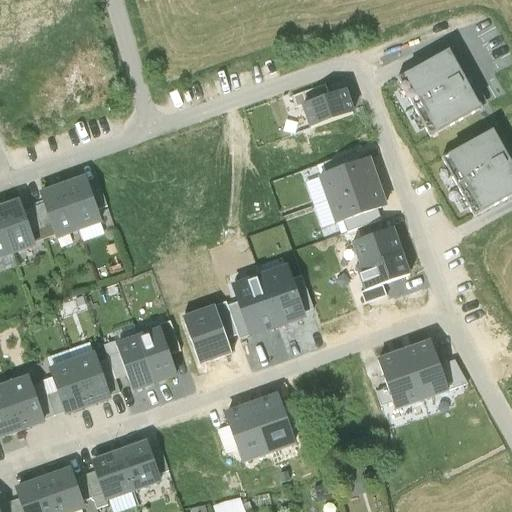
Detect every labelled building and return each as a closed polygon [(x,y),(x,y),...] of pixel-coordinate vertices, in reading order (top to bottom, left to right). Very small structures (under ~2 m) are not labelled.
[(450,51),(397,80),(430,139),(482,110),(450,51)] [(295,110),(303,107),(329,98),(325,86),(291,98),(295,110)] [(352,115),(344,92),(329,98),(303,107),(311,130),(352,115)] [(511,163),(494,131),(441,160),(474,219),(511,197),(511,163)] [(369,161),(320,179),(328,202),(377,185),(369,161)] [(88,190),(85,180),(63,188),(79,232),(91,227),(100,224),(88,190)] [(377,185),(328,202),(336,225),(385,208),(377,185)] [(107,208),(99,186),(88,190),(96,212),(107,208)] [(79,232),(63,188),(42,196),(45,205),(53,228),(57,239),(79,232)] [(19,203),(0,210),(0,219),(13,255),(34,247),(30,236),(22,213),(19,203)] [(53,228),(45,205),(34,209),(41,232),(53,228)] [(41,232),(34,209),(22,213),(30,236),(41,232)] [(0,259),(13,255),(0,219),(0,259)] [(393,230),(352,245),(360,269),(401,254),(393,230)] [(401,254),(360,269),(356,270),(365,293),(410,277),(401,254)] [(286,270),(260,279),(277,328),(303,319),(302,315),(290,281),(286,270)] [(302,277),(290,281),(302,315),(313,311),(302,277)] [(260,279),(233,288),(239,304),(251,338),(277,328),(260,279)] [(226,304),(214,308),(226,341),(238,337),(227,307),(226,304)] [(251,338),(239,304),(227,307),(238,337),(239,342),(251,338)] [(214,308),(183,319),(200,368),(231,356),(226,341),(214,308)] [(161,333),(169,357),(180,353),(170,324),(159,327),(161,333)] [(138,341),(154,385),(176,377),(169,357),(161,333),(138,341)] [(138,341),(117,348),(127,377),(132,392),(154,385),(138,341)] [(431,344),(404,353),(422,402),(448,393),(439,367),(431,344)] [(116,345),(104,350),(108,361),(116,381),(127,377),(117,348),(116,345)] [(404,353),(377,363),(387,390),(375,394),(380,408),(392,404),(395,412),(422,402),(404,353)] [(94,357),(72,364),(88,408),(109,401),(109,399),(97,365),(94,357)] [(109,399),(120,395),(116,381),(108,361),(97,365),(109,399)] [(454,362),(439,367),(448,393),(467,386),(454,362)] [(72,364),(51,372),(58,391),(66,414),(67,416),(88,408),(72,364)] [(28,380),(6,388),(22,431),(44,424),(43,422),(35,399),(28,380)] [(6,388),(0,389),(0,437),(0,439),(22,431),(6,388)] [(54,418),(66,414),(58,391),(46,395),(54,418)] [(43,422),(54,418),(46,395),(35,399),(43,422)] [(277,399),(251,408),(268,454),(294,445),(289,432),(281,410),(277,399)] [(294,406),(281,410),(289,432),(301,428),(294,406)] [(251,408),(226,417),(230,428),(238,450),(242,463),(268,454),(251,408)] [(230,428),(217,433),(225,455),(238,450),(230,428)] [(146,445),(119,454),(133,493),(160,483),(157,477),(149,454),(146,445)] [(161,450),(149,454),(157,477),(169,473),(161,450)] [(133,493),(119,454),(93,464),(96,473),(106,502),(133,493)] [(70,472),(43,481),(54,511),(78,511),(83,510),(81,504),(73,481),(70,472)] [(363,472),(341,478),(347,498),(368,491),(363,472)] [(96,473),(85,477),(93,500),(97,511),(108,507),(106,502),(96,473)] [(85,477),(73,481),(81,504),(93,500),(85,477)] [(54,511),(43,481),(17,491),(20,500),(24,511),(54,511)] [(329,485),(315,488),(319,504),(333,500),(329,485)] [(24,511),(20,500),(9,504),(11,511),(24,511)] [(228,503),(213,508),(214,511),(243,511),(239,500),(228,503)]
